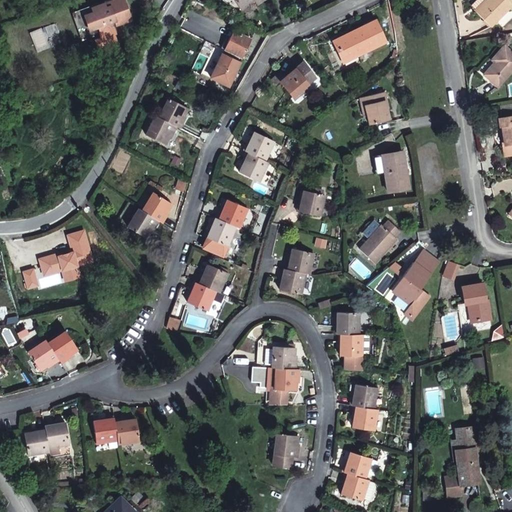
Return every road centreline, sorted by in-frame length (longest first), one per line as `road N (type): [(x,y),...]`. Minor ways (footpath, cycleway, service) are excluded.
road 1 (unclassified): [(0,230),(44,225),(76,202),(190,0)]
road 2 (residential): [(229,121),(212,148),(172,285),(97,382)]
road 3 (residential): [(443,0),(482,225),(492,245),(511,251)]
road 4 (residential): [(258,312),(280,308),(323,341),(332,440),(299,509)]
road 5 (residential): [(97,382),(135,403),(173,396),(214,368),(258,312)]
road 6 (residential): [(368,0),(280,45),(240,91)]
